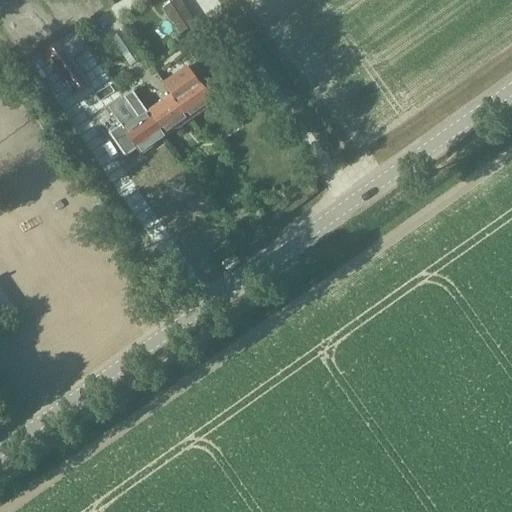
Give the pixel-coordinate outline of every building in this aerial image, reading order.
[(179,37),(197,25),(179,0),(176,0),(160,11),(179,37)] [(89,85),(67,54),(84,43),(76,31),(43,54),(73,97),(89,85)] [(171,96),(172,96),(190,121),(214,104),(196,79),(195,80),(186,68),(163,84),(171,96)] [(137,149),(141,156),(166,138),(148,113),(147,113),(132,93),(109,109),(121,126),(109,135),(125,158),(137,149)] [(166,138),(190,121),(172,96),(171,96),(148,112),(148,113),(166,138)]
